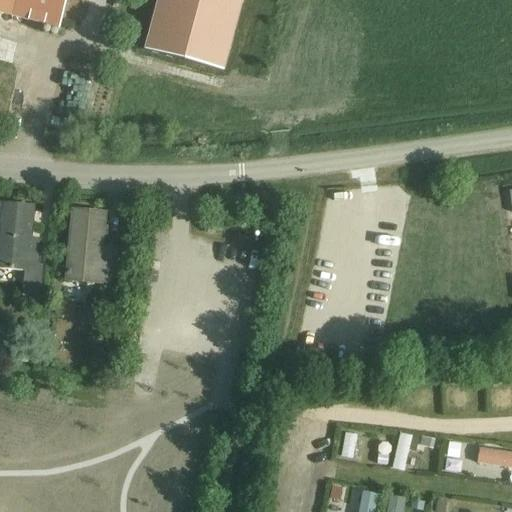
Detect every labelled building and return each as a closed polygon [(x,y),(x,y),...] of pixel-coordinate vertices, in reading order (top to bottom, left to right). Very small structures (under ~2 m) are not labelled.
[(0,0),(0,14),(59,31),(66,0),(0,0)] [(160,0),(146,53),(223,73),(242,0),(160,0)] [(21,298),(39,300),(43,267),(36,266),(38,245),(29,244),(32,210),(3,207),(0,236),(0,270),(24,273),(21,298)] [(68,284),(119,289),(123,249),(101,247),(104,216),(74,213),(68,284)] [(167,340),(156,415),(210,423),(221,348),(167,340)] [(87,370),(92,381),(104,375),(99,363),(87,370)] [(443,410),(468,407),(466,382),(441,385),(443,410)] [(346,433),(341,458),(352,460),(357,435),(346,433)] [(399,436),(391,471),(403,473),(408,453),(414,455),(418,440),(399,436)] [(452,463),(480,466),(482,454),(454,451),(452,463)] [(511,453),(504,452),(502,466),(511,467),(511,453)] [(374,511),(379,494),(367,492),(364,507),(359,506),(357,511),(374,511)] [(336,494),(335,506),(350,507),(350,495),(336,494)] [(472,511),(474,504),(462,502),(460,511),(472,511)]
